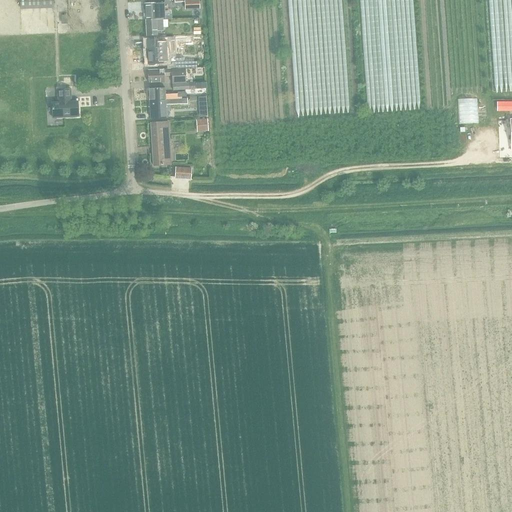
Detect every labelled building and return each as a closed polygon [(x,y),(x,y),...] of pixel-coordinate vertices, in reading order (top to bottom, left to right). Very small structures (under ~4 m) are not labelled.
[(20,0),(21,7),(26,7),(26,9),(53,8),(52,0),(20,0)] [(198,0),(185,1),(185,9),(199,8),(198,0)] [(145,20),(160,19),(163,19),(165,18),(164,3),(162,3),(145,4),(145,20)] [(163,30),(163,19),(146,20),(147,35),(157,35),(157,31),(163,30)] [(162,41),(147,41),(147,52),(164,52),(169,51),(169,44),(185,43),(185,37),(182,37),(166,37),(166,40),(162,41)] [(169,59),(169,51),(164,52),(147,52),(148,64),(162,63),(167,63),(167,69),(185,69),(196,68),(196,61),(184,62),(183,58),(169,59)] [(171,83),(186,83),(185,69),(167,69),(148,70),(149,82),(164,81),(164,76),(171,76),(171,83)] [(58,103),(52,103),(52,118),(78,116),(78,101),(71,102),(70,89),(70,80),(57,81),(57,89),(58,103)] [(165,94),(165,87),(149,88),(150,100),(170,100),(170,98),(181,97),(185,97),(185,92),(177,92),(177,94),(165,94)] [(170,100),(150,100),(150,112),(150,119),(169,118),(169,111),(166,111),(165,105),(170,105),(179,104),(181,104),(187,104),(187,99),(170,100)] [(207,119),(196,120),(197,132),(207,131),(207,119)] [(161,123),(151,123),(153,165),(170,164),(168,131),(161,131),(161,123)] [(176,167),(175,178),(191,178),(191,168),(176,167)]
